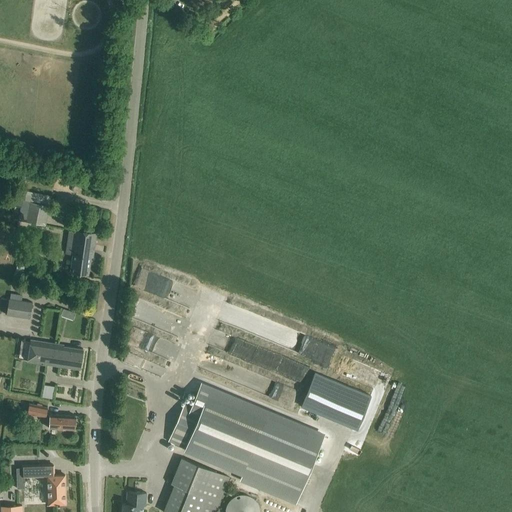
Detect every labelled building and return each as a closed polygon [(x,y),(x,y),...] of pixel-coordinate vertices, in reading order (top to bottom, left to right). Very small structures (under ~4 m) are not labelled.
[(21,205),(18,220),(25,221),(34,223),(38,203),(29,202),(28,207),(21,205)] [(73,254),(70,271),(78,272),(88,274),(91,256),(92,257),(96,232),(75,228),(71,253),(73,254)] [(30,318),(32,302),(9,298),(6,314),(30,318)] [(51,364),(55,343),(31,339),(27,360),(51,364)] [(64,344),(55,343),(51,364),(79,368),(82,348),(63,345),(64,344)] [(368,396),(312,374),(298,407),(355,429),(368,396)] [(186,400),(169,440),(244,472),(240,481),(260,490),(295,505),(313,463),(325,434),(269,411),(201,384),(193,403),(186,400)] [(27,413),(45,417),(47,408),(29,404),(27,413)] [(76,415),(66,414),(50,413),(49,427),(75,429),(76,415)] [(181,457),(175,473),(171,483),(174,484),(163,511),(164,511),(214,511),(229,476),(181,457)] [(47,475),(48,504),(57,504),(57,505),(59,504),(65,503),(64,474),(53,474),(53,464),(22,465),(23,476),(47,475)] [(142,511),(143,505),(145,505),(146,492),(127,490),(126,503),(122,503),(122,504),(121,511),(142,511)] [(226,509),(226,511),(225,511),(258,511),(259,510),(258,508),(257,503),(256,502),(254,499),(253,498),(250,496),(247,495),(244,494),(242,494),(240,494),(238,495),(236,495),(233,497),(232,498),(230,500),(229,501),(227,505),(226,507),(226,509)]
